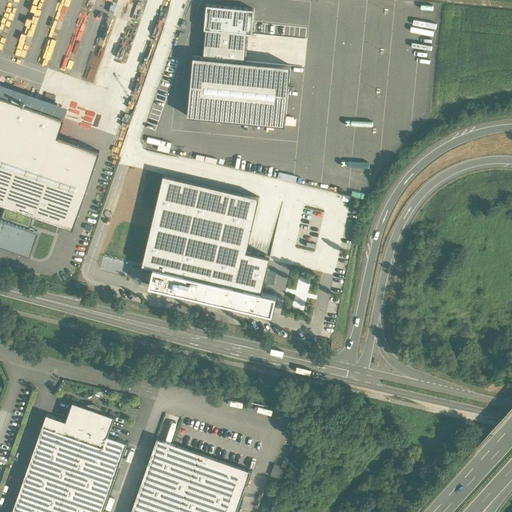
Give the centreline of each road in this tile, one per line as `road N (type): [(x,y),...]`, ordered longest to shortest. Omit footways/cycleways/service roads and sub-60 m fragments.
road 1 (secondary): [(0,288),(341,374)]
road 2 (motorway): [(511,126),(451,143),(406,178),(376,236),(341,374)]
road 3 (motorway): [(375,313),(389,253),(419,194),(458,167),(511,159)]
road 4 (motorway): [(468,403),(388,358),(375,313)]
